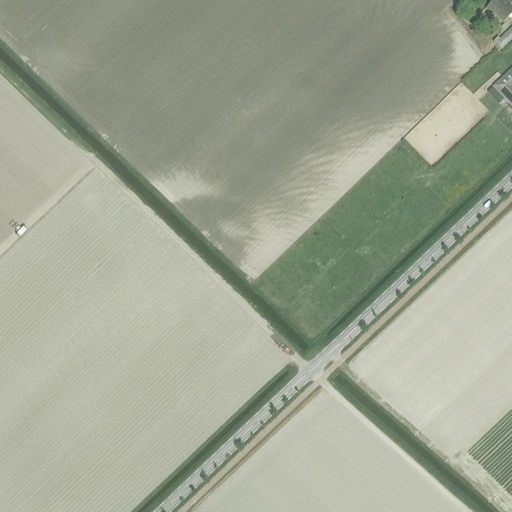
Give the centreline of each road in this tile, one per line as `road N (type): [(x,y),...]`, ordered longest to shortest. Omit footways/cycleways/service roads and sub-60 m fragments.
road 1 (track): [(0,67),(309,372),(466,511)]
road 2 (tertiary): [(163,511),(511,180)]
